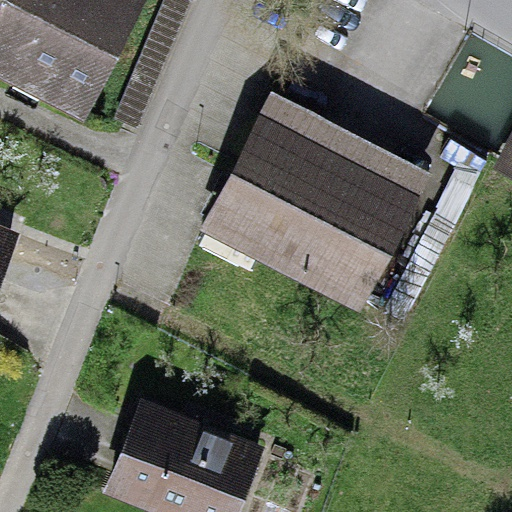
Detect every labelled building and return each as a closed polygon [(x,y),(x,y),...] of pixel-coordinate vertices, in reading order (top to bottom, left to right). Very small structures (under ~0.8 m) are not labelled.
[(0,0),(0,67),(85,110),(140,0),(0,0)] [(189,0),(187,0),(163,0),(116,115),(137,124),(189,0)] [(435,165),(272,81),(198,226),(362,309),(435,165)] [(511,128),(493,165),(511,175),(511,128)] [(387,305),(408,315),(481,169),(460,158),(387,305)] [(0,317),(27,244),(0,234),(0,317)] [(262,511),(281,459),(146,410),(115,496),(158,511),(262,511)]
